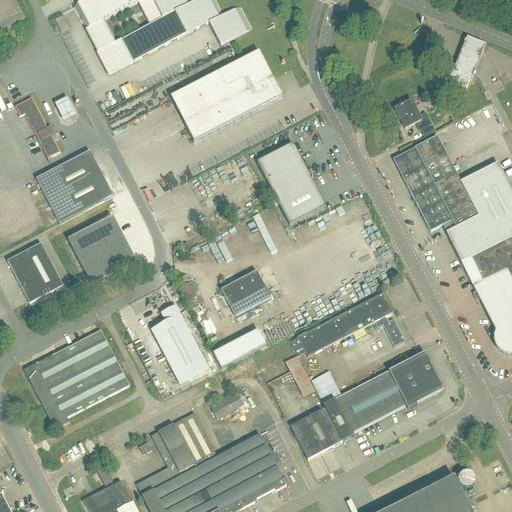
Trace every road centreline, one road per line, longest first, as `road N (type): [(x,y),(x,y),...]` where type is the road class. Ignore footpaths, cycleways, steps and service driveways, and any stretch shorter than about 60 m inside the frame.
road 1 (unclassified): [(54,42),(158,239),(163,269),(160,282),(28,350)]
road 2 (tertiary): [(486,407),(321,86)]
road 3 (unclassified): [(289,511),(486,407)]
road 4 (unknown): [(106,142),(14,179),(0,158)]
